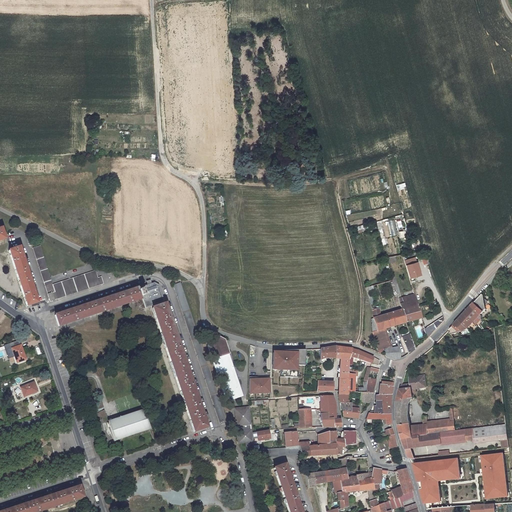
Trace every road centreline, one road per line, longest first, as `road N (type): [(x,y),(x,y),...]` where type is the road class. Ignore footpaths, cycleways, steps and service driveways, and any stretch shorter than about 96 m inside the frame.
road 1 (unclassified): [(199,285),(201,199),(160,150),(151,0)]
road 2 (residential): [(45,307),(163,276),(217,430)]
road 3 (residential): [(199,285),(203,314),(220,333),(270,346),(336,343),(387,361)]
road 4 (residential): [(0,209),(91,253),(181,272),(199,285)]
road 5 (residential): [(401,366),(511,253)]
road 6 (residential): [(387,361),(359,430),(377,461),(406,460)]
road 7 (residential): [(217,430),(90,473)]
